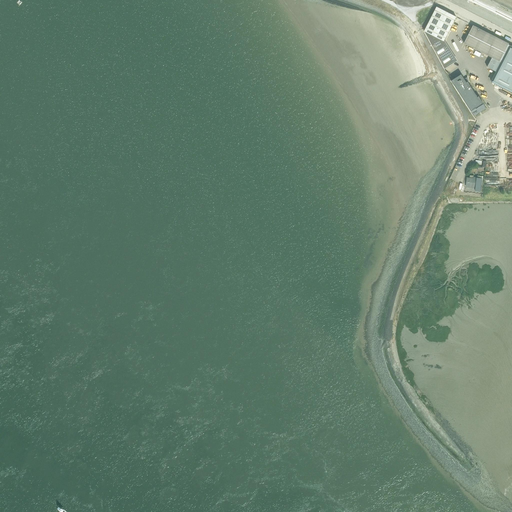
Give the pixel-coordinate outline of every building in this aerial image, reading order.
[(448,56),(442,45),(441,44),(443,41),(444,41),(456,17),(437,7),(424,31),(434,49),(445,71),(454,66),(448,55),(448,56)] [(473,25),(464,43),(492,58),(500,62),(508,45),(509,44),(473,25)] [(492,58),(487,67),(496,72),(491,82),(511,92),(511,46),(508,45),(500,62),(492,58)] [(464,79),(461,75),(451,81),(454,86),(455,88),(471,112),(476,109),(477,108),(484,104),(479,96),(477,97),(468,82),(469,81),(468,77),(464,79)] [(475,191),(480,191),(482,179),(477,178),(477,179),(467,178),(466,187),(475,188),(475,191)]
